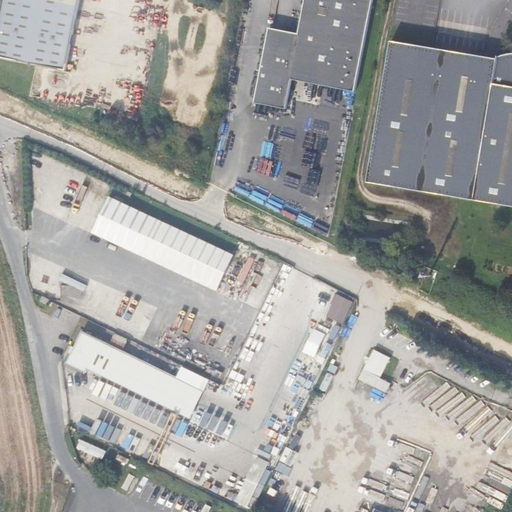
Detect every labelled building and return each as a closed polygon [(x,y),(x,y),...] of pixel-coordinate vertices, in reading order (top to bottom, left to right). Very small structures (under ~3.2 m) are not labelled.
[(4,0),(0,25),(0,52),(67,66),(80,0),(4,0)] [(304,0),(298,31),(268,26),(253,100),(285,107),(291,76),(355,88),(370,0),(304,0)] [(511,64),(507,62),(503,57),(502,57),(393,38),(368,180),(511,205),(511,64)] [(502,55),(502,57),(503,57),(507,62),(511,64),(511,50),(502,55)] [(58,191),(69,197),(71,193),(60,187),(58,191)] [(223,299),(239,266),(117,206),(100,239),(223,299)] [(280,300),(282,294),(272,290),(270,296),(280,300)] [(348,335),(359,314),(347,308),(337,330),(348,335)] [(56,322),(60,316),(45,309),(47,316),(48,318),(56,322)] [(101,379),(123,389),(134,365),(140,353),(104,337),(98,349),(93,347),(77,380),(96,389),(98,384),(101,379)] [(276,363),(254,352),(232,397),(253,407),(276,363)] [(380,362),(372,377),(385,384),(393,369),(380,362)] [(183,389),(134,365),(123,389),(120,395),(203,432),(217,405),(223,394),(189,378),(183,389)] [(123,389),(101,379),(98,384),(120,395),(123,389)] [(257,511),(275,475),(263,470),(242,511),(257,511)] [(130,491),(137,477),(129,473),(122,487),(130,491)]
